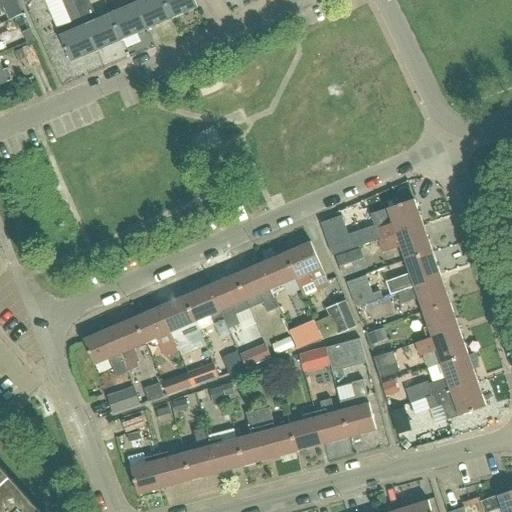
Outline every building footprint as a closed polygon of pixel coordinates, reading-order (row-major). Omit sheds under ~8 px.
[(1,0),(11,21),(23,15),(16,0),(1,0)] [(61,0),(71,23),(57,29),(65,48),(66,50),(67,50),(72,62),(97,51),(84,20),(75,0),(61,0)] [(147,29),(134,0),(121,0),(125,8),(111,14),(122,40),(147,29)] [(134,0),(147,29),(172,18),(164,0),(134,0)] [(164,0),(172,18),(198,7),(194,0),(164,0)] [(97,51),(122,40),(111,14),(97,20),(95,15),(84,20),(97,51)] [(28,44),(36,41),(31,30),(23,33),(28,44)] [(40,65),(32,45),(15,52),(19,62),(26,59),(31,69),(40,65)] [(0,61),(0,85),(11,81),(13,80),(8,68),(3,70),(0,61)] [(380,241),(423,226),(414,199),(387,209),(392,223),(376,229),(380,241)] [(405,261),(432,252),(423,226),(380,241),(384,253),(400,247),(405,261)] [(335,256),(347,250),(337,228),(326,233),(335,256)] [(360,254),(376,249),(371,235),(356,240),(360,254)] [(297,279),(296,279),(303,295),(329,284),(311,242),(286,253),(297,279)] [(351,252),(336,257),(343,277),(358,271),(351,252)] [(397,293),(441,277),(432,252),(405,261),(410,275),(406,277),(407,280),(387,287),(390,295),(397,293)] [(283,285),(296,279),(297,279),(286,253),(260,264),(273,295),(285,290),(283,285)] [(277,303),(273,295),(260,264),(235,274),(246,301),(260,295),(266,308),(277,303)] [(233,307),(246,301),(235,274),(209,285),(223,316),(222,317),(228,329),(240,324),(233,307)] [(423,313),(450,303),(441,277),(397,293),(401,305),(418,299),(423,313)] [(213,321),(222,317),(223,316),(209,285),(185,296),(200,332),(200,331),(214,325),(213,321)] [(187,337),(200,332),(185,296),(159,307),(179,352),(180,351),(190,346),(187,337)] [(336,336),(356,327),(346,301),(325,310),(336,336)] [(428,340),(459,329),(450,303),(423,313),(428,327),(423,329),(427,339),(428,340)] [(164,357),(179,352),(159,307),(134,317),(145,344),(157,339),(164,357)] [(132,350),(145,344),(134,317),(109,328),(122,359),(122,360),(127,372),(140,367),(132,350)] [(117,377),(127,372),(122,360),(122,359),(109,328),(84,339),(95,365),(109,359),(117,377)] [(468,354),(459,329),(428,340),(427,339),(415,344),(420,357),(424,356),(428,368),(468,354)] [(270,348),(288,340),(284,331),(266,338),(270,348)] [(332,369),(366,360),(361,339),(327,348),(332,369)] [(246,369),(272,359),(266,344),(241,355),(246,369)] [(300,355),(305,372),(330,365),(325,348),(300,355)] [(379,380),(397,374),(391,352),(373,357),(379,380)] [(429,384),(433,396),(477,380),(468,354),(428,368),(433,383),(429,384)] [(198,370),(202,382),(219,376),(215,364),(198,370)] [(168,395),(183,389),(179,378),(164,383),(168,395)] [(406,382),(409,393),(425,389),(423,378),(406,382)] [(340,402),(343,410),(350,438),(377,430),(368,398),(364,380),(352,383),(356,398),(340,402)] [(477,380),(433,396),(426,398),(430,410),(442,406),(447,420),(486,406),(477,380)] [(163,396),(159,384),(145,389),(149,401),(163,396)] [(114,415),(140,406),(134,388),(108,397),(114,415)] [(323,445),(350,438),(343,410),(335,412),(332,400),(321,403),(323,410),(315,412),(323,445)] [(297,452),(290,424),(276,428),(274,423),(270,408),(258,411),(271,459),(297,452)] [(397,435),(398,435),(408,432),(400,409),(390,412),(397,435)] [(245,466),(271,459),(258,411),(247,414),(251,430),(252,435),(237,438),(245,466)] [(297,452),(323,445),(315,412),(303,415),(305,420),(290,424),(297,452)] [(126,434),(146,426),(143,416),(122,424),(126,434)] [(218,473),(210,441),(209,441),(206,429),(195,431),(199,449),(185,453),(192,480),(218,473)] [(245,466),(237,438),(223,442),(222,438),(210,441),(218,473),(245,466)] [(192,480),(185,453),(170,457),(169,452),(157,455),(166,487),(192,480)] [(139,495),(166,487),(157,455),(145,458),(146,463),(131,467),(135,480),(134,480),(135,482),(139,495)] [(0,487),(11,478),(0,465),(0,487)] [(41,511),(11,478),(0,487),(0,511),(41,511)] [(511,511),(511,491),(476,504),(479,511),(511,511)] [(402,511),(432,511),(429,500),(402,509),(402,511)]
